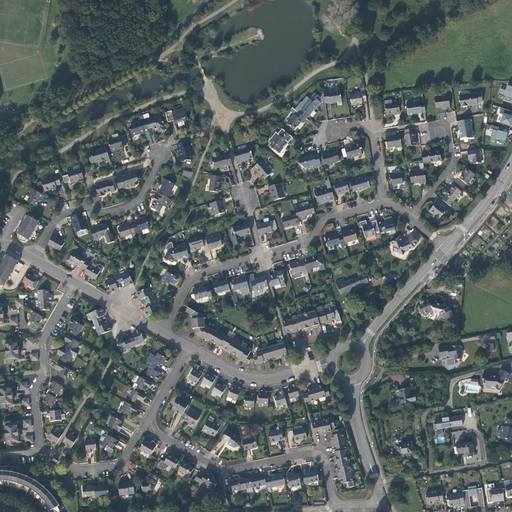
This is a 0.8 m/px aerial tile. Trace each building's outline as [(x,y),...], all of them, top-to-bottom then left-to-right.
[(328,91),(323,92),(324,95),(325,102),(325,103),(329,102),(330,103),(334,103),(334,101),(342,100),(341,99),(341,91),(340,90),(328,92),(328,91)] [(363,102),(367,102),(365,91),(355,93),(355,94),(350,95),(351,106),(357,105),(357,104),(363,103),(363,102)] [(481,93),(459,96),(461,107),(477,105),(477,103),(482,103),(481,93)] [(298,112),(305,118),(306,119),(314,110),(313,109),(316,105),(318,107),(321,103),(318,101),(320,98),(318,97),(316,95),(315,94),(310,99),(307,96),(302,102),(301,102),(295,109),(298,112)] [(511,96),(509,102),(504,100),(502,109),(511,111),(511,96)] [(449,98),(434,100),(435,108),(441,107),(441,110),(446,109),(446,108),(450,107),(449,98)] [(410,101),(406,102),(408,114),(417,112),(418,113),(422,113),(422,111),(425,111),(424,103),(420,103),(420,102),(411,104),(410,101)] [(398,103),(385,105),(387,115),(396,113),(396,114),(400,114),(398,103)] [(295,109),(292,107),(290,111),(294,114),(286,124),(294,130),(298,124),(302,121),(302,122),(305,118),(298,112),(295,109)] [(171,111),(165,113),(168,122),(172,121),(174,121),(176,125),(178,125),(177,123),(183,121),(184,123),(188,121),(184,108),(172,112),(171,111)] [(153,117),(145,119),(145,120),(148,130),(152,128),(153,130),(155,129),(157,129),(157,128),(159,128),(159,129),(164,128),(163,124),(164,123),(163,120),(162,120),(160,116),(153,118),(153,117)] [(144,132),(148,131),(148,130),(145,120),(136,123),(136,124),(131,126),(130,129),(132,136),(136,135),(140,133),(141,136),(145,135),(144,132)] [(473,138),(470,120),(458,122),(459,126),(460,126),(461,130),(460,130),(461,138),(466,138),(468,139),(473,138)] [(505,124),(504,124),(499,124),(491,123),(490,131),(504,132),(505,124)] [(288,142),(292,137),(282,128),(278,134),(276,132),(268,141),(270,143),(268,145),(279,154),(289,143),(288,142)] [(414,133),(413,129),(405,130),(407,146),(416,145),(415,137),(416,137),(415,133),(414,133)] [(395,147),(402,146),(400,135),(396,136),(395,131),(385,133),(386,137),(388,137),(388,141),(386,141),(387,147),(395,146),(395,147)] [(504,132),(490,131),(490,139),(493,139),(493,137),(504,138),(504,132)] [(126,144),(123,136),(119,137),(120,138),(108,142),(111,151),(118,149),(119,150),(121,150),(123,149),(123,147),(122,145),(126,144)] [(190,146),(189,141),(182,143),(177,145),(178,149),(177,150),(178,155),(180,154),(181,156),(180,162),(186,162),(186,161),(191,161),(191,155),(189,146),(190,146)] [(348,159),(362,154),(361,149),(362,149),(360,141),(355,143),(356,144),(354,145),(354,146),(345,149),(347,157),(348,159)] [(105,162),(110,160),(106,146),(101,148),(101,149),(90,153),(91,156),(90,159),(91,164),(95,163),(105,160),(105,162)] [(237,149),(233,150),(237,164),(241,163),(241,162),(246,161),(245,159),(253,157),(250,147),(238,151),(237,149)] [(333,152),(322,156),(324,161),(325,165),(340,161),(337,149),(333,150),(333,152)] [(428,152),(422,153),(423,161),(423,163),(441,161),(439,149),(434,150),(434,151),(428,152)] [(481,163),(479,149),(468,151),(469,160),(473,159),(474,164),(481,163)] [(232,165),(229,153),(224,154),(224,155),(220,157),(219,153),(217,152),(213,153),(213,155),(214,159),(212,159),(215,168),(219,167),(220,170),(223,169),(225,171),(229,170),(228,166),(232,165)] [(320,162),(324,161),(322,156),(319,157),(318,154),(314,156),(313,155),(301,158),(298,163),(304,168),(305,168),(306,168),(308,169),(311,168),(311,166),(313,165),(314,168),(321,166),(320,162)] [(266,163),(263,159),(253,167),(256,171),(257,170),(260,174),(261,173),(265,179),(273,173),(265,164),(266,163)] [(475,174),(467,168),(464,172),(465,172),(460,178),(467,184),(475,174)] [(62,177),(64,183),(70,182),(70,183),(75,182),(74,181),(84,179),(83,176),(81,169),(74,171),(71,170),(67,171),(68,175),(62,177)] [(422,182),(426,181),(424,170),(421,171),(410,173),(411,183),(418,182),(419,182),(422,181),(422,182)] [(135,172),(116,178),(120,191),(127,189),(136,186),(134,181),(138,179),(135,172)] [(402,175),(401,173),(393,175),(394,185),(403,183),(403,182),(402,175)] [(222,181),(223,177),(210,175),(209,179),(212,179),(210,191),(219,192),(220,185),(221,185),(222,181)] [(354,179),(350,180),(353,192),(357,191),(357,192),(361,190),(370,187),(367,175),(363,176),(364,179),(354,182),(354,179)] [(58,177),(42,182),(45,192),(50,190),(50,189),(53,188),(56,187),(56,186),(60,185),(58,177)] [(161,190),(159,193),(168,198),(169,199),(171,195),(170,194),(175,184),(165,180),(163,184),(160,189),(161,190)] [(330,193),(333,192),(331,187),(329,180),(326,181),(328,189),(319,192),(318,189),(314,190),(318,202),(327,199),(327,200),(330,200),(331,199),(330,193)] [(112,181),(95,186),(98,195),(99,195),(99,198),(102,197),(105,196),(104,194),(111,192),(115,191),(112,181)] [(335,186),(331,187),(333,192),(333,193),(337,192),(337,195),(341,194),(341,193),(344,192),(345,195),(350,193),(346,181),(334,184),(335,186)] [(283,187),(282,183),(268,187),(269,190),(270,190),(271,194),(272,194),(273,200),(284,197),(281,187),(283,187)] [(446,195),(442,200),(449,206),(453,201),(461,191),(453,185),(448,192),(446,189),(443,193),(446,195)] [(41,199),(43,195),(32,189),(30,193),(30,196),(27,202),(35,207),(38,202),(40,199),(41,199)] [(168,198),(159,193),(157,197),(156,196),(153,201),(154,201),(151,208),(159,212),(165,201),(170,204),(172,200),(169,199),(168,198)] [(222,204),(221,200),(209,204),(210,208),(212,207),(215,215),(224,213),(222,204)] [(294,206),(295,209),(296,214),(297,218),(301,217),(302,220),(306,219),(305,216),(315,213),(312,204),(298,208),(297,204),(294,206)] [(445,211),(437,204),(436,205),(434,205),(434,206),(430,210),(435,215),(434,216),(438,220),(445,211)] [(38,223),(41,218),(30,212),(27,217),(26,216),(23,222),(24,222),(23,226),(21,229),(19,228),(16,233),(18,234),(17,235),(18,236),(17,238),(18,239),(19,240),(20,241),(22,242),(24,243),(26,242),(27,241),(28,242),(28,240),(31,235),(33,236),(37,229),(35,228),(38,223)] [(87,229),(82,213),(70,217),(72,222),(73,221),(76,232),(77,232),(78,236),(82,235),(80,231),(87,229)] [(295,225),(299,224),(297,218),(296,214),(282,218),(285,228),(295,225)] [(136,222),(132,224),(136,234),(139,233),(139,231),(150,228),(146,216),(141,217),(142,219),(138,220),(136,221),(136,222)] [(382,221),(377,223),(380,233),(380,235),(386,233),(385,232),(394,230),(392,225),(393,224),(392,218),(386,220),(386,222),(382,223),(382,221)] [(376,234),(380,233),(377,223),(376,221),(372,222),(372,223),(362,226),(366,238),(376,235),(376,234)] [(133,238),(136,237),(136,234),(132,224),(129,225),(128,222),(124,223),(125,226),(122,228),(118,229),(121,237),(132,234),(133,238)] [(243,234),(250,232),(247,222),(245,223),(245,224),(237,226),(237,227),(233,228),(234,231),(233,232),(234,235),(231,235),(234,244),(242,242),(240,236),(243,235),(243,234)] [(261,222),(256,224),(259,236),(264,235),(263,234),(272,231),(269,222),(263,224),(261,222)] [(99,227),(91,230),(94,240),(99,239),(99,238),(105,236),(105,237),(108,244),(114,242),(112,234),(110,235),(107,224),(104,226),(103,224),(101,225),(99,226),(99,227)] [(346,230),(342,232),(342,235),(345,243),(358,240),(355,229),(346,232),(346,230)] [(330,234),(324,235),(328,247),(329,251),(334,249),(333,245),(340,243),(341,245),(345,244),(345,243),(342,235),(338,236),(337,232),(333,233),(333,234),(330,235),(330,234)] [(216,238),(206,240),(209,250),(214,249),(213,248),(222,246),(219,234),(215,235),(216,238)] [(56,237),(53,235),(51,240),(48,244),(60,251),(64,244),(59,241),(61,239),(57,236),(56,237)] [(189,239),(192,249),(197,248),(197,249),(202,248),(201,247),(205,246),(202,235),(189,239)] [(403,241),(400,235),(396,240),(388,243),(389,245),(392,243),(394,249),(395,249),(396,250),(396,252),(396,253),(403,256),(405,251),(413,248),(418,242),(411,236),(408,239),(407,240),(408,241),(405,242),(403,241)] [(189,256),(186,246),(174,250),(174,249),(169,250),(164,259),(165,260),(167,261),(168,261),(172,263),(174,259),(175,259),(176,260),(189,256)] [(79,265),(82,267),(88,257),(92,251),(88,249),(83,258),(74,252),(72,255),(70,254),(67,259),(67,260),(67,261),(69,262),(69,261),(72,262),(71,264),(73,265),(78,268),(79,265)] [(16,268),(19,262),(9,255),(8,256),(7,256),(4,261),(5,262),(3,265),(1,268),(0,267),(0,286),(6,286),(12,275),(14,276),(17,269),(16,268)] [(308,258),(304,259),(304,260),(308,274),(312,273),(311,268),(319,266),(324,265),(321,255),(316,257),(308,259),(308,258)] [(93,259),(88,257),(82,267),(82,268),(86,270),(84,274),(88,276),(95,280),(100,272),(101,272),(103,269),(103,267),(99,265),(98,266),(96,268),(90,265),(93,259)] [(304,275),(308,274),(304,260),(294,263),(289,264),(292,274),(303,271),(304,275)] [(277,275),(270,277),(272,286),(280,284),(280,282),(284,280),(281,271),(276,272),(277,275)] [(128,285),(129,286),(130,285),(133,284),(129,272),(125,274),(124,273),(117,276),(120,283),(123,282),(125,286),(128,285)] [(165,275),(161,282),(167,285),(168,286),(169,282),(173,285),(175,282),(176,282),(178,278),(167,272),(166,275),(165,275)] [(30,274),(28,273),(23,282),(32,287),(38,276),(35,274),(33,277),(31,276),(32,275),(30,274)] [(268,287),(265,276),(254,279),(253,274),(246,276),(249,289),(249,290),(253,288),(254,292),(255,296),(259,294),(259,293),(262,292),(262,290),(263,289),(262,288),(268,287)] [(386,274),(382,279),(387,284),(391,279),(386,274)] [(368,282),(366,275),(354,280),(353,279),(346,282),(344,279),(336,282),(341,295),(359,286),(368,282)] [(106,282),(111,293),(113,292),(115,291),(115,290),(118,289),(116,285),(120,283),(117,276),(109,279),(110,280),(106,282)] [(245,290),(249,289),(246,276),(241,278),(231,281),(234,291),(244,288),(245,290)] [(226,293),(230,291),(227,280),(219,282),(219,281),(218,280),(215,281),(216,283),(213,284),(214,289),(216,289),(217,294),(226,291),(226,293)] [(208,299),(212,297),(209,287),(206,288),(205,286),(193,290),(193,294),(190,295),(191,298),(196,300),(208,297),(208,299)] [(145,298),(147,303),(154,300),(150,291),(148,288),(137,293),(139,297),(140,297),(141,300),(145,298)] [(376,289),(364,292),(366,297),(377,292),(376,289)] [(38,291),(39,301),(52,300),(52,296),(48,296),(48,294),(49,294),(49,292),(49,290),(38,291)] [(52,304),(52,300),(39,301),(40,311),(50,310),(50,308),(50,306),(49,306),(49,304),(52,304)] [(146,312),(145,312),(147,317),(158,312),(156,309),(158,308),(156,304),(154,300),(147,303),(149,307),(145,309),(146,312)] [(418,308),(420,312),(421,311),(424,315),(424,316),(425,316),(428,314),(429,313),(433,311),(434,312),(437,313),(439,312),(440,315),(442,316),(443,315),(446,320),(454,316),(449,307),(448,307),(445,303),(441,305),(440,304),(437,303),(434,305),(430,304),(427,305),(427,303),(424,305),(423,304),(419,306),(418,308)] [(291,319),(283,322),(286,333),(288,332),(290,331),(291,333),(298,331),(297,329),(299,329),(301,328),(302,331),(305,330),(306,330),(305,329),(307,328),(307,330),(310,329),(313,328),(314,328),(314,326),(316,326),(316,327),(319,326),(320,326),(319,323),(324,322),(324,323),(327,322),(331,321),(331,320),(335,318),(334,315),(335,314),(338,313),(336,306),(324,309),(324,310),(316,312),(298,317),(298,318),(291,320),(291,319)] [(103,313),(104,313),(102,310),(102,308),(91,313),(92,317),(91,317),(94,325),(102,322),(100,318),(104,316),(103,313)] [(205,327),(204,317),(191,309),(189,313),(192,315),(192,318),(193,324),(193,328),(195,328),(196,334),(199,335),(202,337),(206,339),(209,341),(210,340),(215,343),(217,344),(217,346),(220,348),(221,346),(223,348),(225,349),(224,350),(231,354),(231,352),(232,353),(239,357),(238,358),(240,359),(246,362),(249,364),(250,361),(252,357),(249,356),(251,351),(242,346),(233,341),(234,339),(227,335),(226,337),(207,326),(206,328),(205,327)] [(43,322),(45,318),(34,312),(29,320),(38,326),(39,324),(40,322),(39,322),(40,320),(43,322)] [(11,326),(12,326),(18,325),(18,318),(10,319),(11,326)] [(74,321),(71,320),(69,324),(70,325),(69,327),(73,329),(70,334),(77,337),(81,330),(80,329),(82,326),(79,324),(74,321)] [(100,335),(101,335),(111,331),(110,329),(109,326),(108,327),(107,324),(103,326),(102,322),(94,325),(97,332),(99,332),(100,335)] [(143,340),(139,330),(137,331),(135,332),(132,333),(134,338),(129,340),(131,346),(140,342),(140,341),(143,340)] [(76,350),(80,343),(67,336),(64,340),(70,343),(69,346),(67,348),(66,347),(64,351),(72,355),(76,357),(78,353),(78,351),(76,350)] [(123,349),(131,346),(129,340),(125,342),(123,338),(120,339),(120,338),(118,339),(115,340),(119,350),(123,348),(123,349)] [(5,340),(7,364),(14,364),(14,359),(19,358),(19,355),(18,347),(18,343),(12,344),(12,339),(5,340)] [(285,355),(287,354),(284,343),(257,352),(258,356),(254,357),(255,361),(256,364),(260,363),(268,361),(268,359),(269,359),(274,358),(276,357),(277,358),(284,356),(283,355),(285,355)] [(487,352),(494,350),(493,343),(486,344),(487,352)] [(445,352),(446,357),(449,356),(449,358),(446,359),(448,365),(455,364),(455,360),(457,360),(459,360),(459,359),(462,359),(461,355),(463,354),(462,351),(460,350),(460,349),(459,349),(459,345),(449,347),(448,345),(439,347),(440,353),(445,352)] [(69,362),(72,355),(64,351),(60,348),(57,352),(63,356),(62,358),(60,361),(65,363),(67,361),(69,362)] [(31,362),(32,362),(39,361),(38,353),(31,354),(31,362)] [(156,357),(152,364),(158,368),(160,365),(165,367),(166,364),(167,365),(170,360),(159,354),(157,358),(156,357)] [(67,378),(71,371),(58,364),(56,368),(61,371),(60,374),(59,376),(64,379),(65,377),(67,378)] [(156,372),(158,368),(152,364),(148,372),(149,372),(147,375),(158,381),(160,377),(159,377),(161,374),(156,372)] [(482,380),(484,381),(484,382),(483,384),(484,384),(483,388),(487,388),(491,389),(491,387),(495,387),(495,388),(496,389),(499,391),(503,384),(502,383),(504,380),(506,381),(510,375),(501,369),(497,376),(496,377),(492,376),(492,375),(483,374),(482,380)] [(188,379),(197,384),(203,373),(199,371),(198,373),(196,372),(193,371),(188,379)] [(206,387),(210,389),(217,377),(213,375),(212,377),(209,376),(207,374),(202,383),(207,385),(206,387)] [(150,389),(152,385),(139,377),(136,384),(138,385),(136,387),(142,390),(143,387),(144,386),(150,389)] [(55,399),(57,396),(62,387),(51,380),(49,384),(52,386),(51,387),(50,387),(48,390),(46,394),(55,399)] [(212,393),(221,397),(227,386),(223,385),(222,387),(220,386),(217,384),(212,393)] [(296,399),(300,397),(296,384),(292,386),(293,388),(290,389),(287,390),(290,399),(296,397),(296,399)] [(0,385),(0,396),(1,409),(9,409),(8,404),(13,404),(13,401),(12,393),(12,389),(7,389),(6,385),(0,385)] [(308,394),(304,395),(306,403),(331,396),(328,388),(325,389),(324,386),(321,386),(319,387),(318,386),(311,388),(312,389),(310,390),(307,391),(308,394)] [(232,400),(236,402),(241,389),(238,387),(237,390),(234,389),(231,388),(228,397),(233,399),(232,400)] [(402,403),(411,402),(411,401),(416,400),(415,395),(410,395),(408,388),(399,390),(400,397),(399,398),(400,403),(402,403)] [(143,401),(145,397),(132,390),(128,397),(130,398),(129,400),(134,403),(136,400),(137,398),(143,401)] [(277,406),(287,404),(283,391),(280,392),(281,395),(278,396),(275,397),(277,406)] [(264,406),(268,406),(269,392),(264,392),(264,394),(262,394),(259,394),(258,404),(264,405),(264,406)] [(51,408),(56,399),(55,399),(46,394),(45,393),(43,397),(46,398),(45,399),(44,400),(42,403),(51,408)] [(245,406),(254,406),(255,394),(251,394),(251,396),(248,396),(245,396),(245,406)] [(178,413),(182,415),(188,405),(177,399),(173,407),(180,411),(178,413)] [(136,413),(138,409),(125,402),(121,409),(123,410),(122,412),(127,415),(129,413),(130,410),(136,413)] [(60,420),(59,411),(47,412),(47,416),(50,416),(50,417),(50,418),(50,422),(60,421),(60,420)] [(200,418),(189,412),(184,421),(188,423),(188,422),(191,424),(195,426),(200,418)] [(120,425),(122,422),(113,417),(108,426),(119,432),(121,428),(119,427),(120,425)] [(455,423),(454,417),(449,418),(449,417),(442,418),(442,420),(440,420),(439,419),(435,420),(436,424),(435,424),(436,429),(435,429),(436,434),(443,433),(442,428),(463,425),(462,422),(455,423)] [(215,437),(223,422),(219,420),(216,425),(213,424),(214,420),(210,418),(202,431),(209,435),(209,434),(215,437)] [(333,418),(312,423),(315,434),(318,434),(320,433),(320,435),(328,433),(327,432),(330,431),(332,431),(331,427),(335,427),(333,418)] [(502,431),(501,436),(501,437),(502,435),(504,440),(509,441),(511,440),(511,437),(511,436),(511,419),(506,418),(504,426),(503,426),(501,427),(501,429),(502,431)] [(5,423),(7,447),(14,446),(14,442),(19,441),(19,437),(18,430),(18,426),(13,427),(12,422),(5,423)] [(305,429),(293,432),(295,442),(300,441),(300,440),(303,440),(307,439),(305,429)] [(52,444),(55,446),(62,435),(54,430),(48,439),(50,440),(52,441),(52,440),(54,441),(52,444)] [(227,430),(223,439),(229,443),(228,444),(233,447),(240,446),(238,436),(227,430)] [(268,432),(271,443),(276,442),(279,441),(283,440),(281,430),(276,431),(275,431),(268,432)] [(335,450),(336,453),(346,451),(347,451),(343,431),(335,432),(336,436),(332,437),(333,439),(333,441),(331,442),(333,449),(335,449),(335,450)] [(77,439),(68,434),(62,443),(65,445),(68,446),(66,448),(70,451),(77,439)] [(26,445),(28,445),(28,444),(34,444),(33,436),(26,437),(26,445)] [(119,442),(108,436),(103,445),(112,450),(113,447),(115,444),(117,446),(119,442)] [(254,438),(242,441),(244,451),(250,449),(256,448),(254,438)] [(93,451),(97,451),(96,440),(85,441),(86,454),(91,454),(91,451),(93,451)] [(151,455),(156,447),(152,444),(151,445),(145,441),(140,450),(142,450),(140,454),(151,461),(153,457),(151,455)] [(402,443),(396,444),(395,444),(397,455),(413,453),(411,442),(402,443)] [(457,444),(457,447),(458,453),(465,453),(465,454),(474,453),(473,442),(457,444)] [(349,467),(346,451),(336,453),(336,456),(337,458),(334,458),(335,464),(336,465),(338,465),(338,466),(339,470),(349,467)] [(170,467),(175,470),(180,461),(173,458),(169,455),(165,462),(163,464),(160,463),(158,467),(164,471),(170,467)] [(189,477),(194,469),(189,467),(187,466),(187,464),(183,462),(178,472),(185,476),(182,481),(188,484),(191,479),(189,477)] [(350,467),(349,467),(339,470),(339,471),(340,474),(338,474),(340,481),(341,481),(342,483),(342,485),(354,483),(350,467)] [(301,469),(302,473),(305,484),(319,481),(317,471),(312,472),(308,473),(308,472),(307,468),(301,469)] [(27,493),(34,480),(29,478),(27,477),(24,476),(20,475),(14,473),(10,472),(5,472),(2,472),(0,471),(0,486),(2,486),(7,487),(12,488),(17,489),(23,492),(26,493),(27,493)] [(211,473),(207,471),(205,475),(199,472),(196,478),(203,482),(203,481),(208,484),(208,486),(214,489),(218,483),(216,476),(211,473)] [(157,482),(159,478),(150,473),(147,478),(149,479),(147,482),(145,484),(142,484),(143,494),(149,493),(149,492),(153,492),(157,483),(157,482)] [(271,478),(265,479),(266,486),(267,489),(270,488),(285,485),(283,474),(278,475),(278,476),(275,476),(270,477),(271,478)] [(301,486),(298,474),(295,475),(292,475),(287,475),(290,488),(301,486)] [(253,489),(266,486),(265,479),(264,475),(256,477),(256,478),(253,478),(250,479),(245,480),(246,485),(252,484),(253,489)] [(238,491),(247,489),(246,485),(245,480),(239,481),(238,479),(235,479),(230,480),(233,492),(238,491)] [(34,480),(27,493),(28,494),(30,495),(37,482),(36,481),(34,480)] [(37,482),(30,495),(32,497),(36,501),(40,504),(41,506),(45,510),(45,511),(49,511),(50,511),(59,511),(57,508),(59,507),(58,505),(56,501),(54,499),(52,496),(48,492),(44,488),(43,487),(40,485),(38,483),(37,482)] [(134,492),(133,482),(128,482),(128,484),(125,484),(119,485),(119,494),(134,492)] [(493,502),(496,500),(496,501),(504,500),(502,487),(494,488),(494,484),(486,485),(486,489),(488,503),(493,502)] [(92,499),(96,499),(96,498),(95,487),(95,486),(88,487),(82,487),(83,498),(92,497),(92,499)] [(102,486),(95,487),(96,498),(109,497),(108,486),(102,486)] [(462,491),(464,504),(465,508),(471,507),(469,495),(478,494),(480,506),(485,505),(482,488),(476,489),(476,486),(468,487),(468,490),(462,491)] [(444,502),(442,489),(432,491),(431,492),(426,493),(427,498),(426,499),(427,503),(429,505),(433,504),(435,502),(439,502),(439,503),(444,502)] [(464,504),(462,491),(462,490),(457,491),(458,493),(453,494),(453,495),(447,496),(447,500),(448,501),(449,505),(450,506),(455,505),(456,506),(460,506),(460,505),(464,504)]
